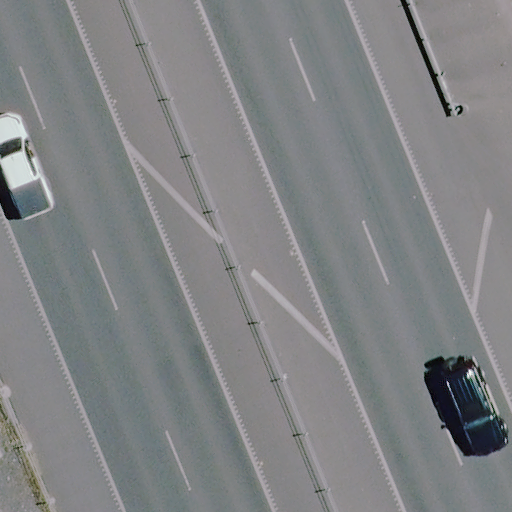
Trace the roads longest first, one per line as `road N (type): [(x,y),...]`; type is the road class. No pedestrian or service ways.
road 1 (motorway): [(256,511),(30,0)]
road 2 (motorway): [(293,0),(495,511)]
